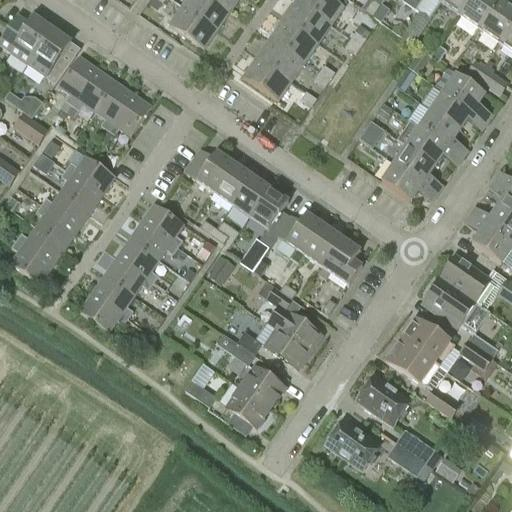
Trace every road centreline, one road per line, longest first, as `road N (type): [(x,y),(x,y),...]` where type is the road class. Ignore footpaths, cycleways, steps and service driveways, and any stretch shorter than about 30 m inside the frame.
road 1 (residential): [(420,255),(198,102)]
road 2 (residential): [(420,255),(272,467)]
road 3 (residential): [(60,300),(198,102)]
road 4 (residential): [(198,102),(46,0)]
road 5 (residential): [(506,128),(420,255)]
road 6 (residential): [(270,0),(198,102)]
